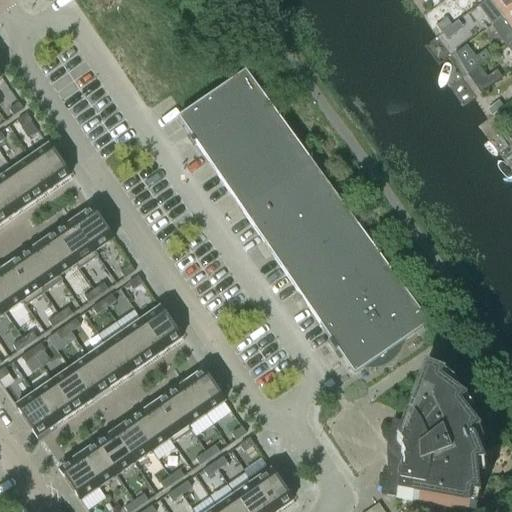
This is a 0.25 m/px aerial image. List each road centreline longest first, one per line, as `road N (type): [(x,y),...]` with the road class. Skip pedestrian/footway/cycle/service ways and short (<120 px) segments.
road 1 (residential): [(289,418),(315,377),(147,130),(72,22),(23,28)]
road 2 (residential): [(23,28),(22,65),(269,421),(289,418)]
